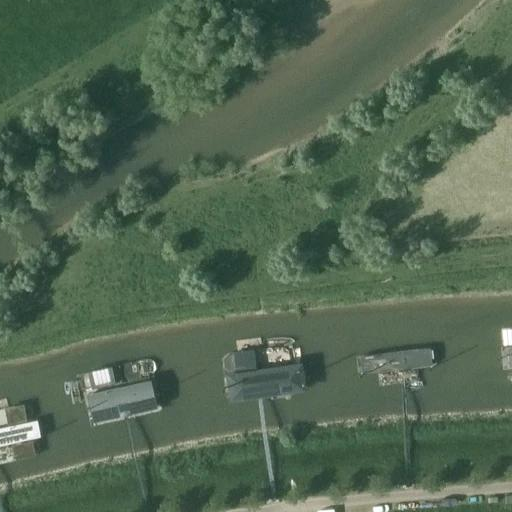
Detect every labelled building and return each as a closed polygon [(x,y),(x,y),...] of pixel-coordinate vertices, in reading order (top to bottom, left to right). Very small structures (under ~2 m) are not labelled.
[(511,317),(436,323),(440,385),(511,379),(511,317)] [(302,336),(310,397),(402,389),(440,385),(436,323),(302,336)] [(261,404),(310,397),(302,336),(167,355),(176,415),(261,404)] [(34,386),(48,444),(128,426),(176,415),(167,355),(34,386)] [(0,451),(48,444),(34,386),(0,394),(0,451)]
